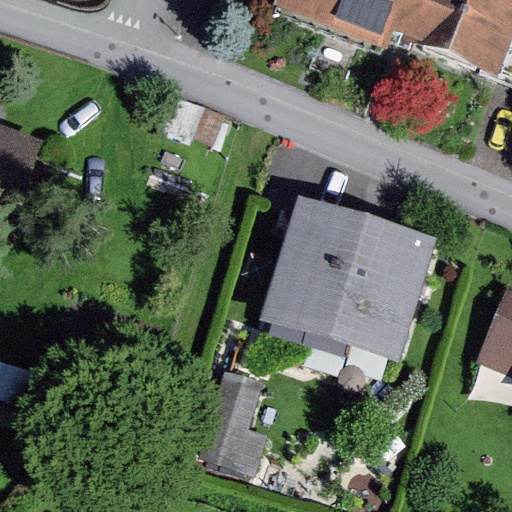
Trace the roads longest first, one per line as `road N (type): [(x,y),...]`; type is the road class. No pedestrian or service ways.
road 1 (residential): [(511,201),(179,62)]
road 2 (residential): [(179,62),(0,12)]
